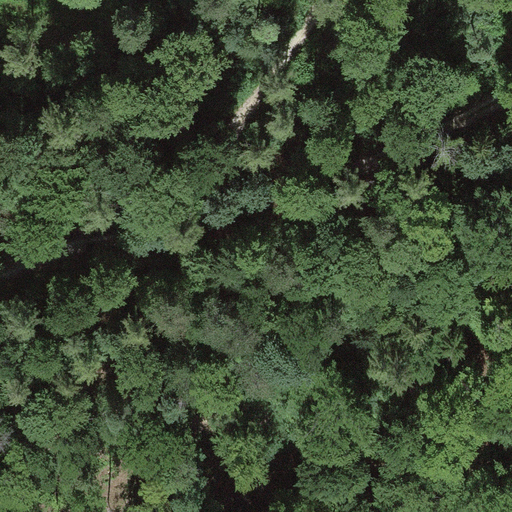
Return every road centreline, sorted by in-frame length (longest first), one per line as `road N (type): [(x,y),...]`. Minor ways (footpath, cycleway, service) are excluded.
road 1 (track): [(511,95),(378,171),(0,271)]
road 2 (track): [(0,384),(82,327),(172,229),(321,0)]
road 3 (track): [(46,258),(235,136)]
road 4 (track): [(511,378),(350,396)]
